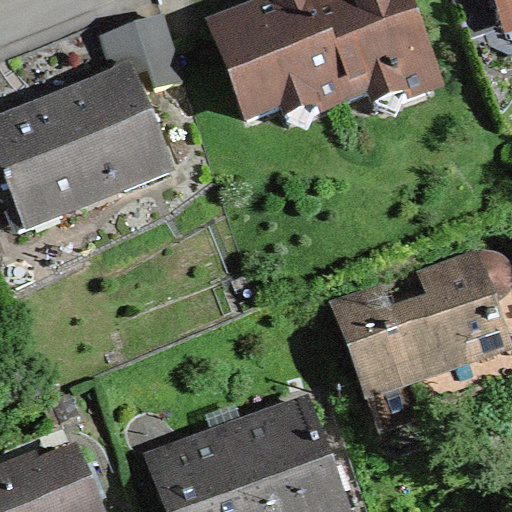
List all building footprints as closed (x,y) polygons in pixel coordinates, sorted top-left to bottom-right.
[(214,33),(248,122),(283,109),(280,102),(306,93),(315,114),(398,83),(406,103),(431,93),(418,61),(426,58),(403,0),(366,0),(329,14),(316,19),(308,0),(272,0),(276,10),(214,33)] [(323,0),(329,14),(366,0),(323,0)] [(511,0),(494,0),(504,28),(511,24),(511,0)] [(0,159),(13,192),(27,228),(166,173),(129,79),(0,129),(0,159)] [(0,196),(13,192),(0,159),(0,196)] [(334,310),(380,433),(511,384),(511,285),(507,273),(504,266),(497,261),(490,259),(483,259),(476,260),(424,279),(433,304),(390,320),(380,293),(334,310)] [(342,511),(305,407),(151,462),(168,511),(342,511)] [(0,511),(96,511),(75,459),(35,475),(32,467),(0,479),(0,511)]
